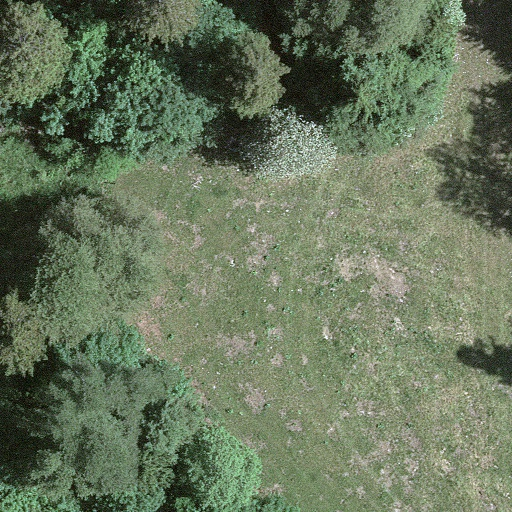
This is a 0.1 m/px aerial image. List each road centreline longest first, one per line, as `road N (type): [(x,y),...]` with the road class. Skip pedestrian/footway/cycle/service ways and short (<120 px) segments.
road 1 (track): [(457,0),(493,197),(511,237)]
road 2 (track): [(511,319),(493,197)]
